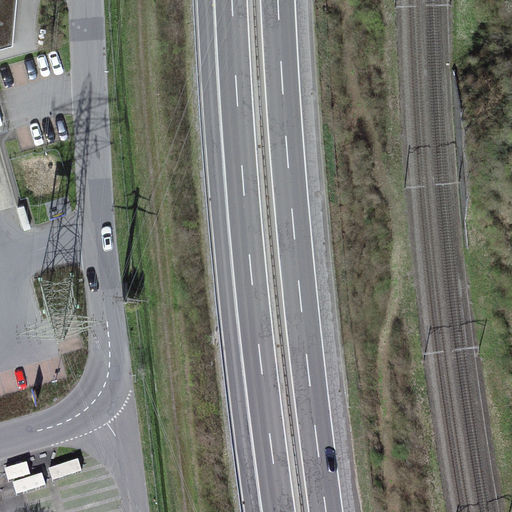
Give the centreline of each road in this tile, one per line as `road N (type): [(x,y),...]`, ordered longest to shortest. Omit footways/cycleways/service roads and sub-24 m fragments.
road 1 (motorway): [(325,511),(297,280),(278,0)]
road 2 (motorway): [(231,0),(279,511)]
road 3 (unclassified): [(0,442),(85,411),(108,373),(86,0)]
